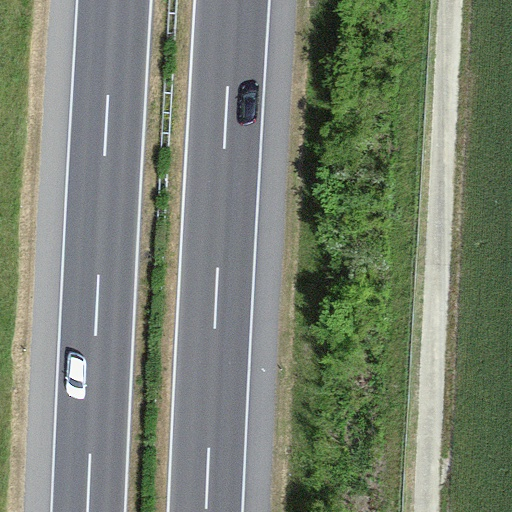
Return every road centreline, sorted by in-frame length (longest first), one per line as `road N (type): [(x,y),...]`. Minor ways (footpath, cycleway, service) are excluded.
road 1 (motorway): [(206,511),(233,0)]
road 2 (motorway): [(114,0),(88,511)]
road 3 (track): [(427,511),(451,0)]
